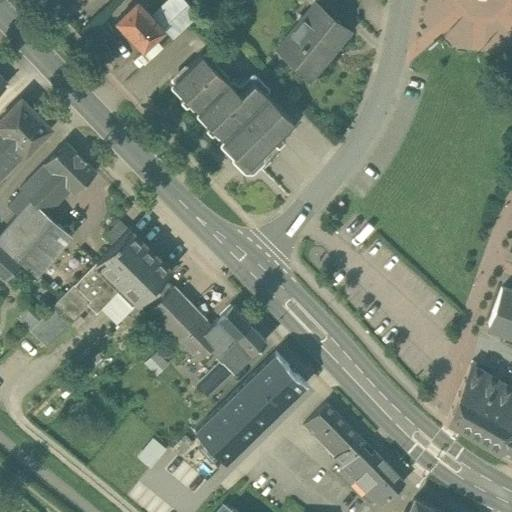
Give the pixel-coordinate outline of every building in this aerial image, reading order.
[(137,0),(115,20),(125,30),(123,32),(132,41),(134,40),(143,49),(164,29),(151,15),(137,0)] [(185,0),(166,0),(151,15),(164,29),(173,38),(187,25),(186,25),(199,14),(185,0)] [(316,1),(276,49),(310,77),(327,57),(327,58),(338,45),(337,44),(350,29),(316,1)] [(241,92),(202,53),(200,53),(172,81),(172,83),(198,108),(198,109),(198,111),(224,137),(223,137),(223,139),(248,165),(249,165),(293,121),(293,119),(254,80),(252,80),(241,92)] [(0,90),(8,83),(0,74),(0,90)] [(51,127),(21,97),(0,117),(0,129),(25,154),(51,127)] [(25,154),(0,129),(0,178),(0,179),(25,154)] [(97,170),(66,139),(44,162),(48,166),(71,189),(75,193),(97,170)] [(71,189),(48,166),(23,191),(46,214),(71,189)] [(45,233),(19,211),(0,233),(0,241),(21,261),(45,233)] [(171,268),(130,227),(96,261),(121,286),(138,302),(171,268)] [(21,261),(0,241),(0,275),(5,280),(21,261)] [(121,286),(96,261),(75,282),(92,299),(88,303),(96,312),(121,286)] [(75,282),(29,329),(47,346),(73,319),(73,318),(88,303),(92,299),(75,282)] [(210,325),(172,286),(139,318),(148,328),(158,318),(198,360),(210,347),(199,337),(211,326),(210,325)] [(511,332),(511,290),(502,287),(488,324),(511,332)] [(232,303),(210,325),(211,326),(199,337),(210,347),(216,353),(250,322),(232,303)] [(19,315),(31,326),(40,316),(27,305),(19,315)] [(250,322),(216,353),(222,358),(209,371),(220,381),(251,352),(252,353),(266,339),(250,322)] [(306,383),(276,351),(195,429),(225,461),(306,383)] [(494,445),(511,453),(511,387),(470,364),(447,418),(494,445)] [(220,381),(209,371),(198,382),(209,393),(220,381)] [(365,442),(326,402),(303,425),(342,464),(365,442)] [(404,481),(365,442),(342,464),(366,488),(366,487),(381,502),(404,481)] [(444,511),(414,497),(406,511),(444,511)]
